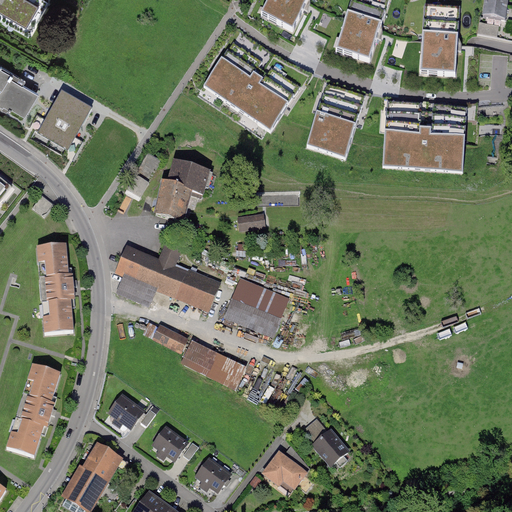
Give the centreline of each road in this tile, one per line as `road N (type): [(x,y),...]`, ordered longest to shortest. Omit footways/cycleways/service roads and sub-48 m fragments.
road 1 (unknown): [(100,287),(150,316),(291,361),(325,360),(421,333)]
road 2 (residential): [(24,511),(59,460),(87,394),(100,287),(87,231)]
road 3 (residential): [(87,231),(239,0)]
road 4 (residential): [(87,231),(48,171),(0,141)]
